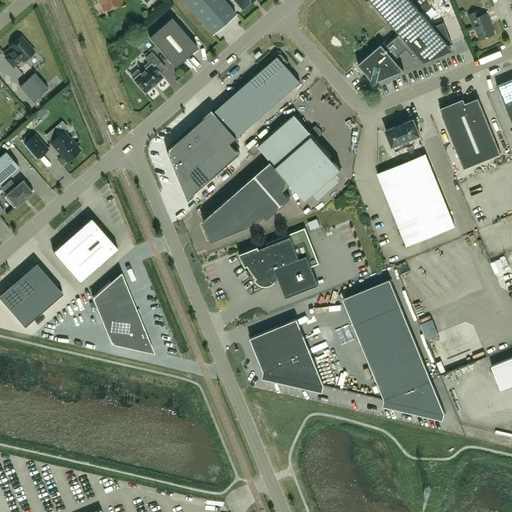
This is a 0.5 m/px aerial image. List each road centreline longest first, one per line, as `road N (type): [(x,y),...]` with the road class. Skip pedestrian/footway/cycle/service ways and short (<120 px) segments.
road 1 (unclassified): [(131,143),(283,511)]
road 2 (unclassified): [(511,52),(368,108),(278,12)]
road 3 (unclassified): [(278,12),(131,143)]
road 4 (unclassified): [(131,143),(0,258)]
